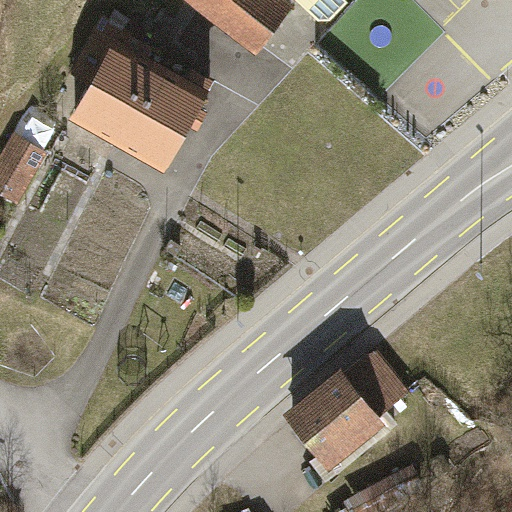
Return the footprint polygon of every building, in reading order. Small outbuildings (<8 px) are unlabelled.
[(192,0),(255,46),(289,0),(192,0)] [(298,0),(314,15),(327,18),(345,0),(298,0)] [(119,138),(160,58),(147,52),(154,38),(100,11),(70,72),(84,79),(68,111),(119,138)] [(160,58),(119,138),(168,163),(215,72),(194,62),(189,73),(160,58)] [(49,148),(17,130),(0,159),(0,187),(20,198),(49,148)] [(339,360),(281,407),(328,463),(384,417),(381,410),(411,385),(374,340),(343,365),(339,360)] [(445,458),(431,466),(439,479),(452,472),(445,458)] [(349,503),(333,511),(379,511),(426,486),(411,460),(346,497),(349,503)]
